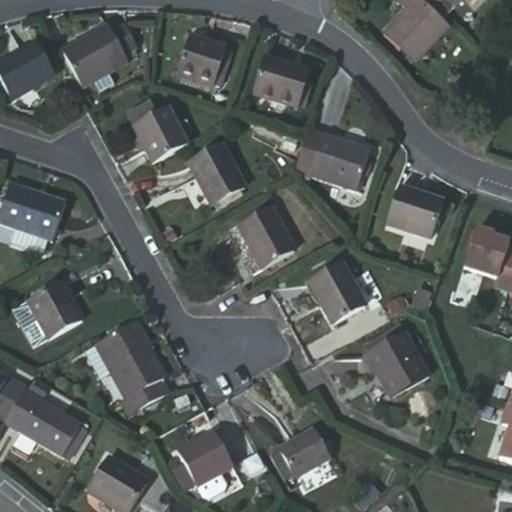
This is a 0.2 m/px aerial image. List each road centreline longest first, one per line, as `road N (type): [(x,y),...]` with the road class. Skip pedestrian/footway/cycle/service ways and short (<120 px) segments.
road 1 (residential): [(0,134),(79,155),(173,324),(218,356)]
road 2 (residential): [(511,187),(408,144),(389,102),(355,59),(291,18)]
road 3 (unknown): [(269,442),(218,356),(255,383),(306,383)]
